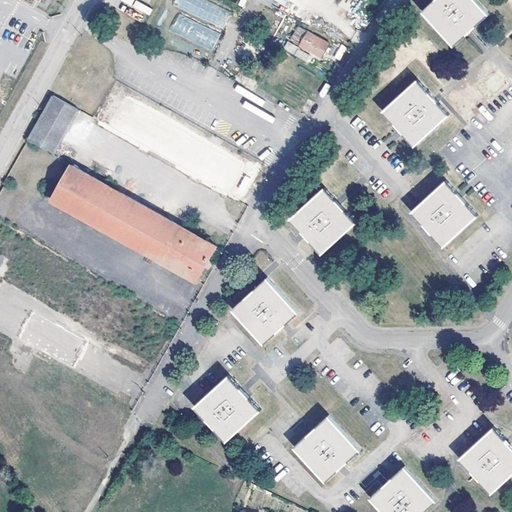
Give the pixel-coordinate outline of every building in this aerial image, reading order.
[(476,0),(435,0),(423,11),(455,45),(489,13),(476,0)] [(171,30),(210,48),(217,32),(179,14),(171,30)] [(323,56),(325,53),(330,44),(299,27),(291,39),(323,57),(323,56)] [(383,112),(414,146),(449,114),(418,80),(383,112)] [(117,86),(97,121),(242,202),(262,167),(117,86)] [(56,153),(81,109),(55,95),(30,138),(56,153)] [(197,280),(216,246),(73,165),(54,200),(197,280)] [(446,180),(412,212),(442,246),(477,214),(446,180)] [(355,222),(325,187),(289,219),(320,253),(355,222)] [(266,345),(301,313),(269,278),(233,309),(266,345)] [(231,376),(197,406),(226,439),(261,408),(246,392),(241,387),(231,376)] [(330,415),(296,446),(327,481),(361,450),(330,415)] [(511,446),(494,426),(460,458),(491,493),(511,473),(511,446)] [(424,511),(437,501),(407,467),(405,467),(371,497),(384,511),(424,511)] [(213,511),(213,502),(170,501),(169,511),(213,511)]
